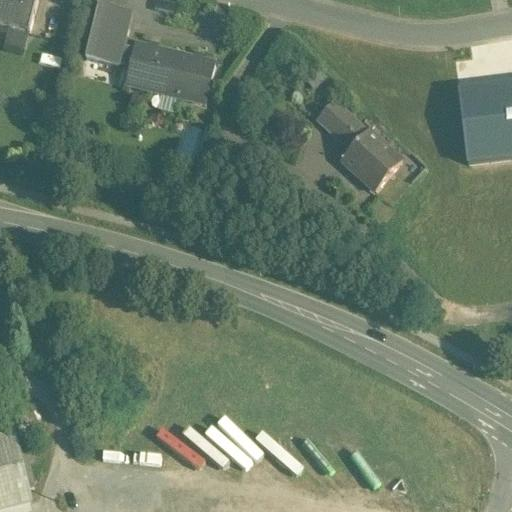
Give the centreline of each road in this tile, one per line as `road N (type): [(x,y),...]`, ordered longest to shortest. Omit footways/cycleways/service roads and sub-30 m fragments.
road 1 (secondary): [(0,224),(108,247),(273,301),(511,425)]
road 2 (residential): [(255,0),(380,31),(511,29)]
